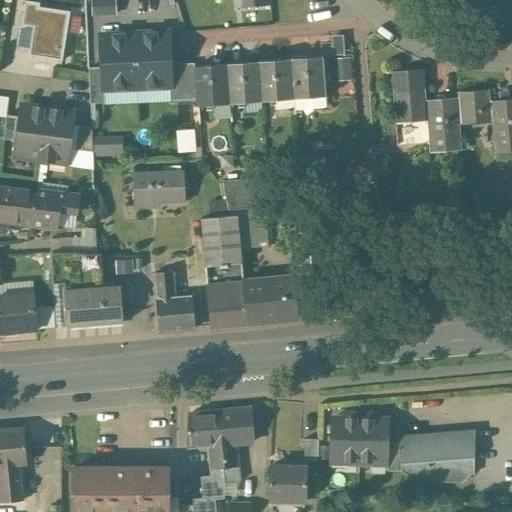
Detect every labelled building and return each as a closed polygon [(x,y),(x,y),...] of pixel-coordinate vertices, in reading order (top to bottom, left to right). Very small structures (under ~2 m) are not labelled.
[(119,14),(118,0),(93,0),(94,15),(119,14)] [(237,0),(238,8),(270,6),(269,0),(237,0)] [(37,8),(33,53),(61,56),(66,11),(37,8)] [(168,33),(134,34),(137,88),(169,86),(171,86),(170,64),(168,33)] [(134,34),(100,36),(102,68),(103,89),(104,89),(137,88),(134,34)] [(324,58),(339,58),(347,59),(347,34),(324,34),(324,58)] [(321,57),(289,60),(293,100),(324,97),(321,57)] [(289,60),(258,62),(261,102),(293,100),(289,60)] [(258,62),(225,65),(228,105),(261,102),(258,62)] [(194,63),(170,64),(171,86),(169,86),(170,100),(196,99),(194,66),(194,63)] [(194,66),(196,99),(197,106),(228,105),(225,65),(194,66)] [(102,68),(89,68),(90,104),(105,103),(104,89),(103,89),(102,68)] [(423,69),(391,71),(392,91),(424,89),(423,69)] [(458,98),(425,101),(424,89),(392,91),(395,124),(427,121),(429,153),(462,150),(460,125),(458,98)] [(490,90),(457,92),(458,98),(460,125),(492,122),(494,154),(511,152),(511,100),(490,102),(490,90)] [(0,114),(8,115),(11,95),(0,93),(0,114)] [(36,107),(21,105),(19,117),(16,141),(14,156),(41,160),(47,113),(36,111),(36,107)] [(74,112),(59,110),(58,114),(47,113),(41,160),(67,164),(74,112)] [(19,117),(6,115),(3,139),(16,141),(19,117)] [(91,128),(77,126),(74,150),(92,152),(91,128)] [(179,129),(180,150),(198,149),(197,128),(179,129)] [(96,143),(97,155),(125,153),(124,141),(96,143)] [(183,169),(132,171),(133,207),(151,206),(151,201),(184,200),(183,169)] [(249,179),(222,180),(228,209),(251,208),(249,179)] [(36,191),(0,185),(0,219),(20,223),(31,225),(32,225),(36,191)] [(79,196),(37,190),(36,191),(32,225),(31,225),(31,226),(57,229),(59,210),(77,213),(79,196)] [(201,219),(205,265),(241,262),(237,216),(201,219)] [(308,220),(293,221),(295,249),(310,247),(308,220)] [(72,247),(72,237),(54,238),(55,249),(72,247)] [(99,253),(49,252),(52,284),(63,283),(64,290),(103,286),(99,253)] [(118,259),(119,272),(134,271),(134,259),(118,259)] [(241,262),(205,265),(206,295),(244,291),(243,283),(241,262)] [(171,269),(153,271),(156,296),(174,295),(171,269)] [(277,278),(263,280),(264,281),(243,283),(244,291),(247,323),(299,318),(295,279),(277,280),(277,278)] [(103,286),(64,290),(67,326),(121,321),(118,285),(103,286)] [(244,291),(206,295),(209,326),(247,323),(244,291)] [(156,296),(155,297),(158,329),(194,326),(190,293),(174,295),(156,296)] [(34,294),(0,296),(0,330),(37,327),(35,306),(34,294)] [(55,326),(53,304),(35,306),(37,327),(55,326)] [(250,408),(219,410),(222,443),(236,441),(253,439),(250,408)] [(219,410),(189,412),(188,446),(209,444),(222,443),(219,410)] [(352,418),(332,417),(331,459),(342,459),(346,463),(358,464),(360,414),(352,414),(352,418)] [(387,419),(367,418),(368,414),(360,414),(358,464),(371,464),(375,460),(385,460),(386,460),(386,443),(387,419)] [(23,427),(0,430),(0,464),(20,462),(27,461),(23,427)] [(474,432),(399,438),(400,443),(402,471),(402,480),(418,480),(424,472),(438,481),(440,481),(441,480),(446,473),(460,482),(462,482),(462,481),(468,473),(461,468),(467,458),(473,458),(474,432)] [(318,439),(304,439),(304,461),(318,461),(318,439)] [(236,441),(222,443),(224,468),(237,467),(236,441)] [(222,443),(209,444),(211,469),(224,468),(222,443)] [(400,443),(386,443),(386,460),(385,460),(384,466),(389,471),(402,471),(400,443)] [(20,462),(0,464),(0,491),(1,502),(23,500),(20,462)] [(306,467),(270,466),(269,500),(306,501),(306,467)] [(98,468),(74,468),(74,511),(167,511),(168,467),(144,468),(98,468)] [(237,467),(224,468),(224,481),(238,480),(237,467)] [(224,481),(224,468),(211,469),(212,482),(224,481)] [(214,511),(213,497),(192,500),(192,505),(192,511),(214,511)] [(63,511),(64,502),(52,502),(51,511),(63,511)]
